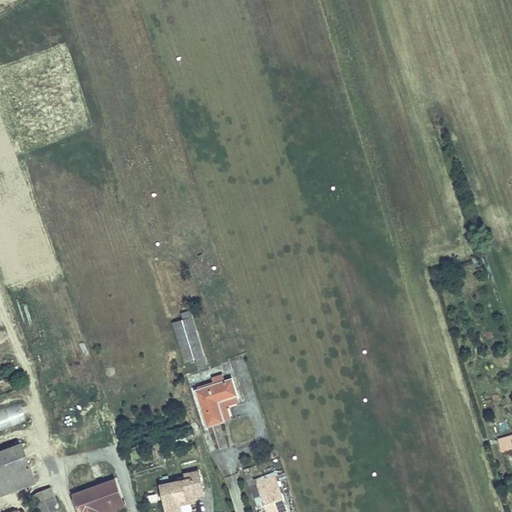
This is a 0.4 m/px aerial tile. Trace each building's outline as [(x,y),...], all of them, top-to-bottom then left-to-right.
[(190,316),(172,322),(183,360),(202,354),(190,316)] [(193,388),(206,424),(220,420),(213,400),(235,392),(229,376),(223,378),(221,372),(211,375),(213,381),(193,388)] [(235,392),(213,400),(220,420),(228,417),(225,405),(238,400),(235,392)] [(19,403),(0,409),(0,430),(25,423),(19,403)] [(511,433),(503,436),(507,450),(511,448),(511,433)] [(21,445),(10,449),(18,472),(29,468),(21,445)] [(0,465),(4,477),(18,472),(10,449),(0,453),(0,465)] [(0,465),(0,497),(24,489),(18,472),(4,477),(0,465)] [(24,489),(36,485),(29,468),(18,472),(24,489)] [(204,497),(199,473),(188,476),(189,481),(163,486),(169,511),(183,511),(183,508),(182,502),(196,499),(204,497)] [(286,511),(275,474),(248,483),(253,497),(261,494),(266,511),(286,511)] [(113,511),(124,507),(117,484),(105,488),(113,511)] [(79,497),(84,511),(108,511),(113,511),(105,488),(79,497)] [(32,499),(36,511),(56,511),(50,493),(32,499)] [(84,511),(79,497),(74,498),(78,511),(84,511)] [(197,505),(196,499),(182,502),(183,508),(197,505)]
